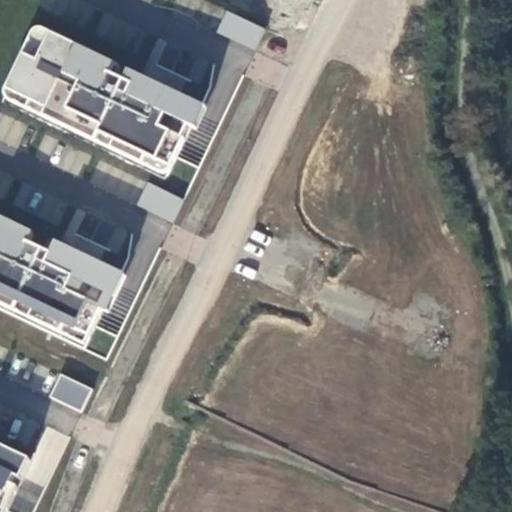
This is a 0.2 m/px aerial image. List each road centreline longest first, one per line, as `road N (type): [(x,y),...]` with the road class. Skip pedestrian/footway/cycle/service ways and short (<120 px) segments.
road 1 (residential): [(226,266),(0,164)]
road 2 (residential): [(313,102),(100,0)]
road 3 (residential): [(226,266),(127,462)]
road 4 (residential): [(313,102),(226,266)]
road 5 (residential): [(127,462),(0,400)]
